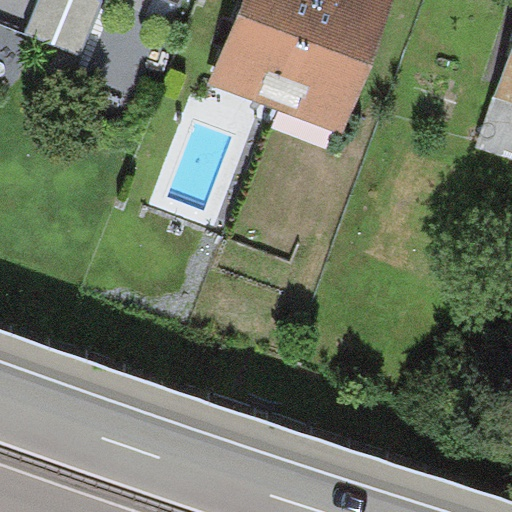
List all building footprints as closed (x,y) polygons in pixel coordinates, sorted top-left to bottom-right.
[(99,0),(36,0),(26,26),(80,47),(99,0)] [(235,0),(208,74),(275,99),(311,0),(235,0)] [(311,0),(275,99),(343,124),(388,0),(311,0)] [(511,31),(494,87),(511,92),(511,31)] [(511,92),(494,87),(477,142),(511,152),(511,92)]
